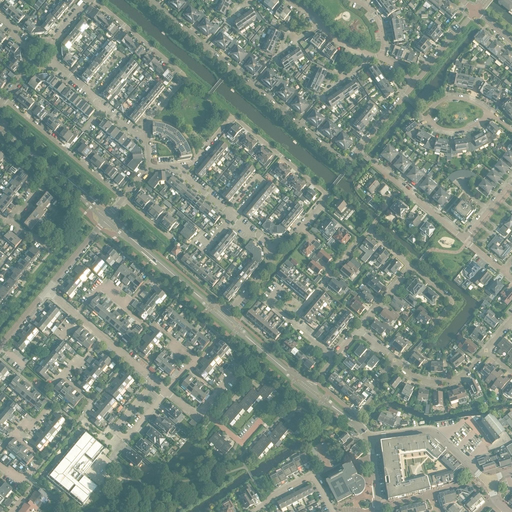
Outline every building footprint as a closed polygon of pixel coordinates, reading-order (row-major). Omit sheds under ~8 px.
[(6,14),(12,6),(9,3),(10,1),(8,0),(6,0),(3,4),(5,6),(2,10),(6,14)] [(170,6),(173,8),(180,0),(172,0),(169,4),(169,5),(169,4),(171,5),(170,6)] [(182,7),(185,9),(189,4),(187,2),(185,3),(181,0),(180,0),(173,8),(176,11),(177,10),(178,11),(178,12),(182,7)] [(280,5),(274,0),(268,8),(274,13),(280,5)] [(381,9),(389,3),(389,2),(387,0),(384,0),(378,5),(381,9)] [(439,10),(443,5),(441,3),(442,0),(437,0),(433,5),(439,10)] [(511,2),(509,0),(506,0),(505,0),(499,0),(498,2),(499,2),(498,3),(501,6),(501,5),(509,11),(511,9),(511,2)] [(56,5),(64,12),(68,8),(60,1),(56,5)] [(229,5),(221,2),(219,6),(218,6),(226,10),(229,5)] [(384,13),(392,7),(389,3),(381,9),(384,13)] [(189,4),(185,9),(188,11),(183,17),(184,17),(184,16),(186,17),(185,18),(188,21),(195,12),(196,11),(192,7),(192,6),(189,4)] [(445,15),(452,6),(448,4),(446,7),(443,5),(439,10),(445,15)] [(53,10),(61,16),(64,12),(56,5),(53,10),(54,10),(53,10)] [(286,10),(280,5),(274,13),(272,15),(274,16),(276,14),(280,18),(286,10)] [(12,6),(6,14),(10,17),(16,11),(12,7),(13,6),(12,6)] [(226,11),(226,10),(218,6),(216,11),(225,16),(227,12),(226,11)] [(455,9),(452,6),(445,15),(451,20),(455,15),(453,12),(455,9)] [(391,14),(393,18),(396,16),(394,12),(397,10),(395,7),(394,9),(392,7),(384,13),(385,13),(384,14),(387,18),(391,14)] [(94,20),(100,12),(96,9),(95,11),(92,8),(87,14),(94,20)] [(46,15),(54,21),(55,22),(57,20),(61,16),(53,10),(50,14),(48,12),(46,15)] [(248,13),(247,14),(252,22),(257,18),(251,10),(248,12),(248,13)] [(290,14),(286,10),(280,18),(284,21),(287,24),(290,17),(288,16),(290,14)] [(15,20),(21,13),(20,14),(16,11),(10,17),(15,20)] [(100,12),(94,20),(100,26),(105,20),(102,17),(104,15),(100,12)] [(197,19),(200,21),(205,16),(200,12),(198,15),(195,12),(188,21),(191,23),(192,22),(193,24),(193,25),(197,19)] [(21,13),(15,20),(19,24),(22,20),(24,22),(29,17),(26,15),(25,16),(21,13)] [(242,17),(249,26),(253,23),(252,22),(247,14),(242,17)] [(55,22),(54,21),(46,15),(44,17),(46,19),(43,23),(51,30),(51,29),(54,25),(53,24),(55,22)] [(203,33),(210,25),(205,21),(206,20),(205,20),(207,19),(204,16),(205,16),(200,21),(202,24),(198,29),(199,28),(200,30),(200,31),(203,33)] [(398,21),(396,16),(393,18),(395,21),(389,22),(390,27),(391,27),(402,25),(402,20),(398,21)] [(29,17),(24,22),(26,24),(23,28),(27,31),(26,32),(33,24),(29,20),(31,18),(29,17)] [(249,26),(242,17),(238,20),(245,29),(249,26)] [(105,20),(100,26),(107,31),(114,23),(110,20),(108,22),(105,20)] [(233,22),(239,31),(240,33),(245,29),(238,20),(237,21),(236,20),(233,22)] [(78,25),(85,31),(88,26),(82,21),(78,25)] [(39,28),(39,34),(43,34),(45,35),(46,35),(48,34),(51,30),(43,23),(44,24),(41,28),(39,28)] [(114,23),(107,31),(111,34),(110,35),(113,38),(119,31),(116,29),(117,27),(114,23)] [(39,34),(39,28),(36,28),(32,25),(33,24),(26,32),(30,35),(32,36),(34,36),(35,35),(39,34)] [(213,27),(210,24),(210,25),(203,33),(206,36),(206,35),(208,36),(207,37),(208,37),(212,32),(215,34),(219,28),(215,24),(213,27)] [(434,24),(429,30),(439,38),(442,34),(437,30),(439,28),(434,24)] [(85,31),(78,25),(75,29),(81,35),(82,34),(85,31)] [(269,36),(277,39),(278,38),(279,38),(281,34),(275,32),(276,29),(271,27),(270,30),(271,30),(269,36)] [(72,33),(78,38),(81,35),(82,37),(84,35),(82,34),(81,35),(75,29),(72,33)] [(482,29),(474,39),(480,44),(487,36),(483,33),(481,36),(478,34),(482,29)] [(220,47),(227,38),(223,34),(224,32),(222,30),(217,36),(219,38),(215,43),(216,43),(217,44),(217,45),(220,47)] [(439,38),(429,30),(423,36),(429,40),(431,38),(435,42),(439,38)] [(121,43),(128,35),(124,32),(122,34),(119,32),(115,37),(121,43)] [(78,38),(72,33),(68,37),(75,42),(76,41),(78,38)] [(128,35),(121,43),(128,49),(133,43),(130,40),(132,39),(128,35)] [(406,43),(405,38),(404,35),(402,36),(393,37),(393,38),(392,38),(393,43),(396,42),(396,45),(406,43)] [(267,41),(275,44),(277,39),(269,36),(267,41)] [(314,46),(320,39),(316,36),(314,38),(313,37),(313,36),(305,42),(304,43),(312,49),(314,46)] [(429,40),(423,36),(418,42),(428,50),(432,46),(427,42),(429,40)] [(479,45),(485,50),(490,44),(488,42),(490,39),(487,36),(480,44),(479,45)] [(65,41),(72,46),(74,43),(76,45),(77,43),(76,41),(75,42),(68,37),(65,41)] [(229,46),(232,48),(237,42),(234,40),(232,42),(227,38),(220,47),(223,50),(223,49),(225,50),(224,51),(225,51),(229,46)] [(320,51),(326,44),(320,39),(314,46),(320,51)] [(62,53),(68,52),(68,50),(72,46),(65,41),(64,40),(61,44),(60,46),(60,47),(61,49),(62,53)] [(275,44),(267,41),(265,40),(263,44),(273,49),(275,44)] [(16,45),(16,44),(15,45),(11,42),(10,43),(8,41),(7,43),(1,49),(3,51),(5,49),(9,53),(10,52),(10,51),(16,45)] [(117,48),(110,42),(108,41),(105,44),(106,44),(104,46),(106,47),(107,46),(113,52),(117,48)] [(234,60),(242,50),(237,47),(239,45),(236,43),(237,42),(232,48),(234,50),(230,55),(230,56),(231,55),(232,56),(231,57),(234,60)] [(428,50),(418,42),(413,48),(419,53),(420,51),(425,54),(428,50)] [(133,43),(128,49),(135,54),(141,46),(137,43),(136,45),(133,43)] [(485,50),(491,55),(499,46),(495,43),(492,46),(490,44),(485,50)] [(101,49),(110,56),(113,52),(107,46),(106,47),(104,46),(106,44),(105,44),(101,49)] [(272,50),(273,49),(263,44),(262,44),(259,49),(260,50),(262,51),(262,50),(271,54),(273,51),(272,50)] [(326,44),(320,51),(326,56),(332,49),(326,44)] [(14,57),(21,57),(20,53),(21,51),(21,49),(20,48),(16,45),(10,51),(10,52),(14,55),(14,57)] [(141,46),(135,54),(142,60),(146,54),(143,52),(145,50),(141,46)] [(404,60),(408,51),(395,46),(393,51),(391,54),(395,57),(404,60)] [(502,48),(499,46),(491,55),(490,56),(496,60),(502,54),(500,52),(502,48)] [(110,56),(101,49),(99,52),(98,54),(99,55),(100,54),(107,60),(110,56)] [(293,53),(298,60),(303,57),(297,49),(294,51),(294,52),(293,53)] [(336,53),(332,49),(326,56),(333,62),(336,56),(334,55),(336,53)] [(244,58),(246,60),(251,54),(249,52),(247,54),(242,50),(234,60),(238,62),(238,61),(240,63),(239,63),(244,58)] [(411,52),(408,51),(404,60),(412,63),(415,65),(419,61),(418,61),(419,58),(410,55),(411,52)] [(68,52),(62,53),(62,57),(61,59),(62,60),(62,62),(67,65),(67,64),(73,58),(69,55),(68,52)] [(504,56),(502,54),(496,60),(502,65),(504,63),(510,55),(507,52),(504,56)] [(289,55),(294,62),(298,60),(293,53),(289,55)] [(97,58),(103,64),(107,60),(100,54),(99,55),(97,58)] [(249,72),(257,63),(254,60),(255,58),(251,54),(246,60),(249,62),(245,68),(245,67),(247,68),(246,69),(249,72)] [(149,66),(155,58),(152,55),(150,57),(147,55),(142,61),(145,64),(145,63),(149,66)] [(294,62),(289,55),(285,58),(292,68),(296,65),(294,62)] [(103,64),(97,58),(95,56),(92,59),(93,60),(91,62),(93,63),(94,62),(100,68),(103,64)] [(21,57),(14,57),(14,60),(11,64),(10,63),(18,70),(21,65),(22,64),(22,62),(21,61),(21,57)] [(67,64),(67,65),(71,68),(77,61),(73,58),(67,64)] [(155,58),(149,66),(156,72),(160,66),(158,63),(159,62),(155,58)] [(292,68),(285,58),(283,59),(279,61),(285,69),(283,70),(286,72),(292,68)] [(90,66),(97,71),(100,68),(94,62),(93,63),(91,62),(93,60),(92,59),(88,64),(90,66)] [(134,70),(135,69),(137,70),(135,72),(136,72),(140,67),(131,60),(128,64),(134,70)] [(18,70),(10,63),(7,67),(14,73),(17,69),(18,70)] [(260,65),(257,63),(249,72),(252,74),(253,74),(254,75),(254,76),(259,70),(261,73),(266,67),(262,63),(260,65)] [(124,68),(131,73),(133,75),(136,72),(135,72),(137,70),(135,69),(134,70),(128,64),(124,68)] [(315,74),(324,78),(325,77),(327,73),(322,71),(323,68),(317,65),(316,68),(318,69),(315,74)] [(97,71),(90,66),(88,69),(86,68),(85,69),(86,71),(87,70),(94,75),(97,71)] [(160,66),(156,72),(162,77),(169,69),(165,66),(163,68),(160,66)] [(367,72),(371,77),(378,72),(377,70),(378,70),(376,66),(367,72)] [(124,68),(121,72),(128,77),(128,76),(130,78),(132,79),(132,78),(131,77),(133,75),(131,73),(124,68)] [(169,69),(162,77),(166,80),(165,81),(168,84),(174,77),(171,75),(173,73),(169,69)] [(263,84),(266,86),(274,77),(276,75),(271,71),(270,72),(268,69),(263,74),(266,77),(262,82),(262,81),(264,83),(263,84)] [(84,74),(90,79),(94,75),(87,70),(86,71),(84,74)] [(90,79),(84,74),(81,72),(79,75),(78,74),(77,75),(82,79),(85,82),(87,83),(90,79)] [(118,76),(124,81),(127,78),(129,79),(130,78),(128,76),(128,77),(121,72),(118,76)] [(378,72),(371,77),(370,78),(373,82),(381,76),(378,72)] [(324,78),(315,74),(313,73),(311,78),(322,83),(324,78)] [(451,86),(457,87),(459,74),(454,73),(451,73),(449,79),(452,80),(451,86)] [(43,76),(43,83),(45,82),(49,86),(55,79),(56,78),(52,75),(50,74),(48,74),(47,75),(43,76)] [(43,83),(43,76),(39,76),(37,75),(35,75),(34,76),(31,80),(38,87),(42,83),(43,83)] [(118,76),(115,80),(121,85),(122,84),(123,86),(122,87),(123,88),(127,83),(124,81),(118,76)] [(381,76),(373,82),(376,86),(384,80),(381,76)] [(274,77),(266,86),(269,89),(270,88),(272,89),(271,90),(276,85),(278,87),(283,81),(280,79),(279,81),(274,77)] [(309,83),(320,87),(322,83),(311,78),(309,83)] [(55,79),(49,86),(53,89),(59,82),(55,79)] [(38,87),(31,80),(31,81),(28,85),(35,91),(38,87)] [(115,80),(111,84),(120,91),(123,88),(122,87),(123,86),(122,84),(121,85),(115,80)] [(384,80),(376,86),(378,90),(387,84),(384,80)] [(278,96),(281,98),(289,89),(286,87),(288,85),(283,81),(278,87),(281,89),(276,94),(277,94),(279,95),(278,96)] [(350,84),(348,85),(353,93),(358,90),(359,90),(362,89),(359,84),(356,86),(353,81),(349,83),(350,84)] [(59,82),(53,89),(51,91),(54,94),(56,92),(57,92),(63,85),(59,82)] [(320,87),(309,83),(308,82),(305,89),(308,91),(309,89),(318,93),(320,89),(319,89),(320,87)] [(154,85),(153,86),(154,88),(155,87),(161,92),(165,88),(158,83),(156,86),(154,85)] [(477,92),(482,95),(487,86),(482,83),(477,92)] [(120,91),(111,84),(108,88),(115,93),(115,92),(117,93),(115,95),(117,97),(121,92),(120,91)] [(387,84),(378,90),(381,95),(382,94),(390,88),(387,84)] [(59,98),(67,89),(63,85),(57,92),(56,92),(54,94),(56,95),(59,98)] [(344,88),(350,97),(354,95),(353,93),(348,85),(344,88)] [(482,95),(486,97),(493,87),(492,88),(488,85),(487,86),(482,95)] [(150,89),(158,96),(161,92),(155,87),(154,88),(153,86),(150,89)] [(491,100),(497,89),(493,87),(486,97),(491,100)] [(105,91),(111,97),(114,94),(115,95),(117,93),(115,92),(115,93),(108,88),(105,91)] [(289,89),(281,98),(284,101),(285,100),(286,101),(286,102),(290,97),(293,99),(298,93),(295,91),(295,92),(290,88),(289,89)] [(350,97),(344,88),(340,91),(345,98),(346,100),(350,97)] [(391,90),(390,88),(382,94),(386,99),(394,93),(392,90),(391,90)] [(67,89),(59,98),(62,101),(64,98),(65,99),(71,92),(67,89)] [(158,96),(150,89),(146,94),(148,96),(148,95),(155,100),(158,96)] [(496,103),(501,94),(502,92),(497,89),(491,100),(496,103)] [(18,100),(25,92),(23,90),(22,91),(20,90),(14,97),(18,100)] [(111,97),(105,91),(101,96),(103,97),(106,100),(110,103),(114,99),(111,97)] [(336,94),(340,101),(345,98),(340,91),(336,94)] [(22,109),(30,100),(26,97),(28,95),(25,92),(18,100),(17,101),(22,105),(20,107),(22,109)] [(67,104),(75,95),(71,92),(65,99),(64,98),(62,101),(67,104)] [(293,108),(296,111),(303,102),(298,99),(299,98),(300,96),(297,94),(298,93),(293,99),(296,101),(291,107),(292,106),(293,107),(293,108)] [(144,97),(151,104),(155,100),(148,95),(148,96),(146,94),(144,97)] [(340,101),(336,94),(331,97),(337,105),(336,104),(340,101)] [(75,95),(67,104),(70,107),(72,105),(73,105),(79,99),(75,95)] [(151,104),(144,97),(140,102),(141,103),(142,102),(148,108),(151,104)] [(332,108),(337,105),(331,97),(330,98),(329,97),(326,100),(329,105),(326,107),(331,111),(333,110),(332,108)] [(82,102),(79,99),(73,105),(72,105),(70,107),(75,111),(82,102)] [(30,100),(22,109),(24,110),(26,108),(28,110),(29,109),(31,111),(38,103),(37,104),(35,102),(34,103),(30,100)] [(500,106),(504,111),(511,104),(507,100),(500,106)] [(370,105),(365,110),(374,117),(378,112),(374,108),(376,106),(370,101),(368,103),(370,105)] [(86,105),(82,102),(75,111),(78,114),(80,111),(81,112),(86,105)] [(139,106),(145,112),(148,108),(142,102),(141,103),(140,102),(137,105),(139,106)] [(303,102),(296,111),(299,113),(300,112),(301,114),(300,114),(301,114),(305,109),(308,111),(312,106),(308,103),(306,103),(306,104),(303,102)] [(38,103),(31,111),(33,113),(33,114),(35,116),(33,118),(35,120),(43,111),(40,108),(41,106),(38,103)] [(83,117),(90,108),(86,105),(81,112),(80,111),(78,114),(79,115),(83,117)] [(145,112),(139,106),(136,109),(134,108),(133,110),(135,111),(135,110),(142,116),(145,112)] [(90,108),(83,117),(87,121),(94,112),(90,108)] [(309,122),(312,124),(319,116),(316,113),(318,111),(314,108),(310,113),(312,115),(308,120),(310,121),(309,122)] [(138,120),(142,116),(135,110),(135,111),(133,110),(130,113),(138,120)] [(374,117),(365,110),(361,115),(369,122),(373,117),(374,117)] [(44,122),(51,114),(50,115),(48,113),(47,114),(43,111),(35,120),(37,121),(39,119),(41,121),(42,120),(44,122)] [(126,116),(128,117),(129,118),(135,124),(138,120),(130,113),(128,116),(127,114),(126,116)] [(51,114),(44,122),(46,124),(46,125),(48,127),(46,129),(48,131),(56,122),(53,119),(55,117),(51,114)] [(321,123),(324,125),(328,119),(326,118),(324,119),(320,115),(319,116),(312,124),(315,127),(316,126),(317,127),(317,128),(321,123)] [(357,120),(365,127),(366,127),(365,126),(369,122),(361,115),(357,120)] [(326,136),(335,125),(328,119),(324,125),(326,126),(321,132),(322,132),(322,131),(324,132),(323,133),(326,136)] [(102,130),(108,123),(104,120),(98,127),(102,129),(102,130)] [(361,133),(365,127),(357,120),(353,125),(351,124),(349,126),(355,131),(357,129),(361,133)] [(56,122),(48,131),(50,132),(52,130),(55,132),(55,131),(57,133),(64,125),(61,122),(59,124),(56,122)] [(407,136),(410,138),(415,133),(413,131),(412,130),(416,127),(412,122),(404,128),(407,133),(406,134),(407,136)] [(106,133),(112,127),(108,123),(102,130),(102,129),(100,132),(101,133),(103,131),(106,133)] [(164,137),(168,139),(171,141),(178,133),(172,129),(166,126),(161,125),(153,123),(153,125),(151,125),(150,126),(150,139),(153,139),(153,135),(157,135),(161,136),(161,138),(163,138),(164,137)] [(490,133),(488,135),(493,141),(496,138),(497,136),(496,135),(499,131),(491,124),(487,129),(491,132),(490,133)] [(64,125),(57,133),(60,135),(59,136),(61,138),(59,140),(61,141),(69,133),(66,130),(67,128),(64,125)] [(239,132),(241,130),(240,129),(240,128),(239,127),(238,126),(237,126),(235,125),(228,134),(232,137),(230,140),(235,144),(242,135),(239,132)] [(335,134),(337,136),(342,130),(340,128),(339,129),(335,125),(326,136),(329,138),(330,137),(331,139),(331,140),(335,134)] [(112,127),(106,133),(109,136),(110,137),(116,130),(112,127)] [(112,142),(120,133),(116,130),(110,137),(109,136),(108,138),(109,140),(112,142)] [(342,130),(337,136),(340,138),(335,143),(336,143),(337,144),(337,145),(340,147),(347,139),(342,135),(343,135),(343,134),(344,133),(342,131),(342,130)] [(417,134),(415,133),(410,138),(413,141),(415,142),(416,140),(420,143),(426,134),(422,132),(420,131),(418,135),(417,134)] [(69,133),(61,141),(63,143),(65,141),(68,143),(68,142),(71,144),(78,136),(74,133),(72,135),(69,133)] [(120,133),(112,142),(115,145),(117,143),(118,143),(124,136),(120,133)] [(178,133),(171,141),(174,144),(176,148),(175,148),(177,151),(178,150),(180,154),(181,158),(177,159),(177,161),(190,159),(191,158),(191,157),(192,156),(190,149),(187,144),(187,143),(183,138),(178,133)] [(481,133),(477,135),(483,147),(489,143),(493,141),(488,135),(486,136),(485,137),(483,133),(481,134),(481,133)] [(429,136),(426,134),(420,143),(424,146),(423,147),(425,149),(429,150),(432,143),(429,142),(428,141),(430,138),(429,137),(429,136)] [(245,148),(253,139),(250,137),(248,135),(243,140),(241,138),(236,144),(240,148),(242,145),(245,148)] [(473,143),(471,144),(473,151),(477,150),(483,147),(477,135),(473,137),(474,138),(472,139),(474,142),(473,143)] [(120,149),(128,140),(124,136),(118,143),(117,143),(115,145),(120,149)] [(347,139),(340,147),(343,150),(344,149),(345,150),(344,151),(345,151),(347,148),(348,149),(350,146),(349,145),(352,142),(347,138),(347,139)] [(253,139),(245,148),(249,151),(248,153),(251,156),(255,150),(253,148),(257,143),(255,141),(253,139)] [(433,151),(435,152),(434,153),(439,154),(440,153),(442,140),(438,139),(438,140),(436,140),(436,144),(434,144),(432,143),(429,150),(433,151)] [(80,157),(87,148),(84,145),(86,143),(82,140),(76,148),(78,150),(77,151),(80,153),(78,155),(80,157)] [(128,140),(120,149),(124,152),(126,150),(132,143),(128,140)] [(446,141),(442,140),(440,153),(447,154),(448,154),(448,160),(451,160),(451,157),(451,147),(448,147),(447,146),(448,142),(446,142),(446,141)] [(464,140),(460,141),(462,154),(462,151),(467,151),(467,153),(469,152),(473,151),(471,144),(468,145),(467,145),(466,141),(464,141),(464,140)] [(454,147),(451,147),(451,157),(453,158),(453,155),(455,155),(462,154),(460,141),(456,141),(456,142),(454,143),(455,147),(454,147)] [(225,154),(227,152),(225,151),(228,147),(221,142),(218,146),(224,152),(225,154)] [(132,143),(126,150),(130,153),(131,152),(130,152),(136,146),(132,143)] [(382,156),(386,160),(393,151),(395,149),(388,144),(388,143),(383,150),(384,149),(386,150),(382,156)] [(130,152),(131,152),(132,154),(141,153),(141,151),(140,150),(135,147),(136,146),(130,152)] [(215,150),(221,155),(224,152),(218,146),(215,150)] [(87,148),(80,157),(82,158),(84,156),(86,158),(87,158),(89,159),(95,152),(96,151),(92,148),(91,151),(87,148)] [(261,160),(268,151),(265,149),(265,150),(263,148),(259,153),(256,151),(251,157),(254,159),(257,157),(261,160)] [(215,150),(211,154),(220,161),(223,157),(221,155),(215,150)] [(268,151),(261,160),(259,162),(266,168),(270,163),(268,161),(272,156),(270,154),(270,153),(268,151)] [(397,155),(393,151),(386,160),(390,163),(395,158),(397,160),(401,155),(399,153),(397,155)] [(93,168),(100,159),(96,155),(98,154),(95,152),(89,159),(91,161),(90,162),(93,164),(91,166),(93,168)] [(510,169),(511,168),(511,167),(511,165),(511,157),(507,153),(507,154),(505,156),(503,158),(504,158),(501,161),(499,160),(510,170),(510,169)] [(211,154),(208,158),(214,163),(217,165),(220,161),(211,154)] [(407,160),(401,155),(397,160),(399,161),(394,167),(399,170),(407,160)] [(208,158),(205,162),(211,167),(211,168),(212,169),(214,168),(212,166),(214,163),(208,158)] [(102,170),(108,163),(106,161),(105,162),(100,159),(93,168),(95,169),(97,167),(99,169),(100,168),(102,170)] [(131,162),(138,168),(137,167),(141,163),(142,162),(142,160),(142,159),(133,160),(133,161),(132,162),(131,162)] [(408,168),(410,170),(414,165),(415,164),(413,162),(411,163),(407,160),(399,170),(403,174),(408,168)] [(138,168),(131,162),(128,166),(126,164),(125,165),(134,172),(138,168)] [(205,162),(202,166),(208,171),(211,168),(211,167),(205,162)] [(244,167),(246,168),(245,169),(252,174),(255,170),(249,165),(245,162),(243,165),(244,167)] [(106,179),(113,170),(109,166),(111,165),(108,163),(102,170),(104,172),(104,173),(106,175),(104,177),(106,179)] [(502,179),(503,178),(503,176),(504,175),(505,174),(505,173),(507,170),(500,163),(497,166),(495,167),(496,168),(493,171),(491,170),(502,179)] [(279,177),(286,168),(283,166),(283,167),(281,165),(277,170),(274,168),(269,173),(274,177),(276,174),(279,177)] [(407,178),(412,181),(419,173),(415,169),(416,167),(414,165),(410,170),(412,172),(407,178)] [(202,166),(198,170),(205,175),(204,176),(206,177),(207,176),(205,174),(208,171),(202,166)] [(242,173),(248,178),(252,174),(245,169),(246,168),(244,167),(243,168),(244,170),(242,173)] [(286,168),(279,177),(283,180),(281,183),(284,185),(289,180),(286,178),(290,172),(288,170),(286,168)] [(113,170),(106,179),(108,180),(110,178),(112,180),(113,179),(115,181),(120,175),(122,173),(119,170),(117,172),(113,170)] [(205,175),(198,170),(195,174),(201,179),(204,176),(205,175)] [(17,176),(25,183),(29,178),(21,172),(17,176)] [(494,189),(494,188),(495,187),(495,186),(496,185),(496,184),(497,182),(499,179),(500,180),(500,179),(491,172),(491,173),(489,175),(487,177),(488,177),(485,181),(483,179),(483,180),(494,189)] [(165,173),(165,182),(166,182),(167,183),(167,184),(173,177),(172,177),(168,174),(167,173),(165,173)] [(239,177),(245,182),(248,178),(242,173),(239,176),(239,177)] [(421,179),(423,181),(427,176),(424,174),(423,176),(419,173),(412,181),(416,185),(421,179)] [(124,179),(120,175),(115,181),(112,184),(114,186),(116,184),(119,186),(119,185),(122,188),(129,179),(126,176),(124,179)] [(235,181),(242,186),(245,182),(239,177),(239,176),(238,175),(236,176),(238,178),(235,181)] [(14,181),(21,187),(25,183),(17,176),(14,181)] [(425,192),(433,181),(427,176),(423,181),(425,183),(420,188),(425,192)] [(172,187),(177,181),(173,177),(167,184),(172,187)] [(294,189),(301,181),(299,179),(298,179),(296,177),(292,182),(289,180),(285,185),(288,188),(290,186),(294,189)] [(158,185),(151,179),(148,184),(154,189),(158,185)] [(378,191),(377,191),(382,195),(388,189),(383,185),(381,187),(378,185),(379,184),(373,179),(365,188),(371,193),(374,190),(374,191),(375,191),(376,191),(377,190),(378,191)] [(10,185),(18,191),(21,187),(14,181),(10,185)] [(176,191),(181,184),(177,181),(172,187),(176,191)] [(232,185),(239,190),(242,186),(235,181),(233,184),(232,185)] [(301,181),(294,189),(297,192),(295,194),(299,198),(304,192),(301,190),(305,185),(303,183),(301,181)] [(436,192),(440,187),(433,181),(425,192),(429,195),(433,190),(436,192)] [(231,186),(229,189),(235,194),(239,190),(232,185),(233,184),(231,182),(230,184),(231,186)] [(273,194),(275,192),(278,189),(270,182),(266,187),(273,192),(272,193),(273,194)] [(486,198),(487,197),(487,196),(488,195),(488,193),(489,192),(491,189),(492,189),(483,182),(483,183),(481,185),(479,186),(480,187),(477,190),(475,189),(486,198)] [(180,194),(185,188),(181,184),(176,191),(179,193),(180,194)] [(7,189),(15,195),(18,191),(10,185),(7,189)] [(263,190),(269,196),(272,193),(273,192),(266,187),(263,190)] [(440,187),(436,192),(438,194),(433,199),(437,203),(446,192),(440,187)] [(180,194),(179,193),(178,195),(179,196),(178,198),(181,195),(184,197),(189,191),(185,188),(180,194)] [(3,193),(13,201),(11,199),(15,195),(7,189),(3,193)] [(229,189),(226,192),(232,198),(235,194),(229,189)] [(138,206),(146,198),(143,196),(145,194),(141,190),(135,197),(137,199),(134,202),(136,204),(138,206)] [(225,190),(223,192),(225,193),(222,197),(229,202),(232,198),(226,192),(225,190)] [(269,196),(263,190),(260,194),(266,200),(265,201),(267,202),(268,200),(267,199),(269,196)] [(304,193),(300,198),(304,202),(306,199),(310,203),(312,200),(315,197),(314,197),(317,194),(311,190),(307,195),(304,193)] [(188,201),(193,194),(189,191),(184,197),(187,200),(188,201)] [(446,192),(437,203),(442,206),(446,201),(448,202),(447,204),(453,197),(450,196),(449,198),(445,194),(446,192)] [(2,199),(10,205),(13,201),(3,193),(5,195),(2,199)] [(42,197),(50,204),(54,199),(46,193),(42,197)] [(188,201),(187,200),(185,201),(187,203),(190,205),(197,197),(193,194),(188,201)] [(256,198),(263,204),(265,201),(266,200),(260,194),(256,198)] [(39,201),(47,208),(50,204),(42,197),(39,201)] [(201,201),(197,197),(190,205),(193,208),(195,206),(195,207),(201,201)] [(149,207),(154,201),(150,198),(148,199),(146,198),(138,206),(141,208),(143,210),(147,205),(149,207)] [(259,208),(260,210),(262,208),(260,207),(263,204),(256,198),(253,202),(259,208)] [(460,222),(464,225),(468,220),(468,219),(471,214),(472,215),(476,210),(473,207),(472,208),(465,202),(466,201),(462,198),(458,203),(458,204),(455,208),(454,208),(450,213),(453,216),(454,215),(461,221),(460,222)] [(0,201),(0,204),(6,209),(10,205),(2,199),(0,201)] [(47,208),(39,201),(35,206),(37,207),(43,212),(47,208)] [(151,217),(159,208),(155,205),(156,203),(154,201),(149,207),(151,208),(147,213),(149,215),(151,217)] [(195,207),(195,206),(193,208),(195,209),(198,212),(199,210),(205,204),(201,201),(195,207)] [(341,212),(346,206),(340,201),(335,207),(341,212)] [(250,206),(256,211),(259,208),(253,202),(250,206)] [(370,202),(367,205),(378,214),(380,211),(370,202)] [(403,219),(409,212),(406,210),(408,208),(401,202),(399,205),(397,203),(389,212),(395,217),(397,218),(399,220),(401,218),(403,219)] [(203,214),(209,207),(205,204),(199,210),(202,213),(203,214)] [(294,209),(300,215),(303,211),(295,204),(293,207),(294,209)] [(253,215),(252,216),(254,217),(255,216),(254,214),(256,211),(250,206),(246,210),(253,215)] [(350,206),(341,217),(339,219),(344,224),(355,210),(350,206)] [(34,211),(42,218),(45,213),(43,212),(37,207),(34,211)] [(203,214),(202,213),(201,215),(203,216),(204,214),(207,217),(212,211),(209,207),(203,214)] [(294,209),(293,207),(291,209),(289,212),(297,219),(300,215),(294,209)] [(162,217),(167,212),(165,210),(163,212),(159,208),(151,217),(154,219),(156,221),(160,216),(162,217)] [(253,215),(246,210),(243,214),(249,219),(252,216),(253,215)] [(30,216),(38,222),(42,218),(34,211),(30,216)] [(211,220),(216,214),(212,211),(207,217),(206,219),(209,221),(210,220),(211,220)] [(164,228),(172,219),(167,216),(169,214),(166,213),(167,212),(162,217),(164,219),(160,224),(162,226),(164,228)] [(297,219),(289,212),(286,215),(288,216),(287,217),(293,223),(297,219)] [(409,222),(410,224),(408,226),(409,228),(411,230),(413,229),(415,226),(418,228),(422,223),(419,221),(421,219),(416,214),(414,216),(411,213),(407,218),(410,221),(409,222)] [(209,221),(210,222),(214,225),(220,217),(216,214),(211,220),(210,220),(209,221)] [(282,220),(290,226),(293,223),(287,217),(288,216),(286,215),(285,217),(282,220)] [(27,220),(35,226),(38,222),(30,216),(27,220)] [(172,219),(164,228),(167,230),(169,232),(173,227),(175,228),(179,224),(177,222),(176,223),(172,219)] [(35,226),(27,220),(23,224),(31,230),(35,226)] [(280,225),(287,230),(290,226),(282,220),(279,224),(280,225)] [(328,241),(335,233),(332,231),(332,230),(336,226),(329,220),(320,230),(325,234),(323,235),(326,238),(325,238),(328,241)] [(185,228),(194,235),(196,233),(197,231),(192,227),(194,225),(189,221),(187,223),(189,224),(185,228)] [(268,232),(273,226),(268,221),(262,227),(268,232)] [(511,225),(508,222),(504,226),(504,225),(501,229),(502,230),(500,233),(505,237),(507,235),(506,233),(509,229),(511,232),(511,225)] [(420,230),(422,232),(421,232),(421,233),(421,234),(421,235),(421,236),(422,236),(423,237),(424,237),(425,237),(426,237),(427,236),(429,238),(433,234),(432,233),(434,230),(426,223),(420,230)] [(287,230),(280,225),(279,227),(277,227),(278,235),(284,234),(287,230)] [(278,235),(277,227),(275,227),(273,226),(268,232),(272,235),(278,235)] [(194,235),(185,228),(182,232),(180,231),(179,233),(183,237),(185,235),(190,240),(192,238),(194,235)] [(7,242),(14,235),(10,231),(4,239),(7,242)] [(234,243),(235,241),(234,240),(236,236),(230,231),(227,235),(233,241),(232,241),(234,243)] [(344,246),(350,238),(344,233),(342,235),(338,231),(333,238),(337,241),(337,240),(344,246)] [(14,235),(7,242),(11,245),(17,238),(14,235)] [(223,239),(230,244),(232,241),(233,241),(227,235),(223,239)] [(412,235),(408,240),(413,244),(417,239),(412,235)] [(491,250),(495,253),(499,249),(495,246),(498,242),(500,243),(502,241),(497,237),(495,239),(494,238),(487,247),(491,250)] [(17,238),(11,245),(15,248),(21,241),(17,238)] [(368,238),(363,244),(363,245),(362,246),(361,247),(360,248),(366,254),(363,258),(367,261),(373,253),(371,252),(376,245),(368,238)] [(230,244),(223,239),(220,243),(226,248),(226,249),(227,251),(229,249),(227,248),(230,244)] [(304,256),(305,255),(307,257),(314,248),(317,250),(321,245),(316,241),(312,246),(308,242),(300,251),(302,253),(302,254),(304,256)] [(251,254),(256,247),(251,242),(245,249),(251,254)] [(217,247),(223,252),(226,249),(226,248),(220,243),(217,247)] [(503,252),(499,249),(495,253),(499,256),(499,257),(503,260),(510,252),(509,251),(511,249),(506,244),(504,247),(506,248),(503,252)] [(109,253),(107,255),(113,260),(115,262),(120,257),(118,255),(107,246),(105,249),(109,253)] [(29,252),(37,258),(41,254),(33,247),(29,252)] [(181,252),(183,250),(181,248),(180,250),(177,247),(172,253),(176,257),(181,251),(181,252)] [(223,252),(217,247),(214,251),(220,256),(219,257),(221,258),(222,257),(221,255),(223,252)] [(253,257),(261,256),(260,251),(256,247),(251,254),(253,255),(253,257)] [(313,257),(318,261),(320,259),(326,264),(332,258),(322,250),(317,256),(315,255),(313,257)] [(370,260),(375,264),(379,268),(389,256),(383,250),(379,255),(376,253),(370,260)] [(220,256),(214,251),(210,255),(217,260),(219,257),(220,256)] [(26,256),(33,262),(37,258),(29,252),(26,256)] [(113,260),(107,255),(105,258),(101,254),(99,257),(109,265),(113,260)] [(94,264),(102,270),(106,265),(105,264),(94,255),(92,258),(96,262),(94,264)] [(181,261),(185,265),(190,258),(191,259),(192,257),(191,256),(189,257),(186,255),(181,261)] [(33,262),(26,256),(22,260),(30,266),(33,262)] [(261,256),(253,257),(253,259),(252,261),(258,266),(261,262),(261,256)] [(318,261),(313,257),(311,260),(313,261),(308,267),(317,275),(323,269),(316,263),(318,261)] [(189,268),(194,261),(191,259),(190,258),(185,265),(189,268)] [(19,264),(27,270),(30,266),(22,260),(21,259),(19,261),(21,262),(19,264)] [(351,278),(355,274),(358,271),(358,270),(361,266),(354,259),(350,264),(348,262),(345,266),(346,266),(341,272),(348,278),(350,277),(351,278)] [(194,261),(189,268),(193,271),(198,265),(199,265),(200,264),(199,262),(196,260),(194,261)] [(284,263),(285,264),(290,269),(293,266),(287,260),(284,263)] [(401,266),(394,260),(389,265),(387,263),(381,270),(387,274),(390,271),(394,274),(401,266)] [(197,274),(202,268),(204,265),(201,263),(202,262),(200,261),(199,262),(200,264),(199,265),(198,265),(193,271),(197,274)] [(248,265),(255,270),(258,266),(252,261),(248,265)] [(465,271),(465,272),(465,275),(467,276),(466,277),(470,279),(472,277),(480,268),(479,267),(478,266),(477,266),(472,262),(465,271)] [(97,276),(102,270),(94,264),(92,267),(88,263),(86,266),(96,274),(97,276)] [(244,267),(252,274),(255,270),(248,265),(247,263),(244,266),(244,267)] [(15,268),(23,275),(27,270),(19,264),(15,268)] [(123,275),(128,269),(122,265),(114,275),(117,278),(121,273),(123,275)] [(244,266),(243,265),(241,267),(243,268),(240,271),(248,278),(252,274),(244,267),(244,266)] [(78,266),(76,269),(86,277),(88,279),(92,273),(91,272),(85,267),(83,270),(78,266)] [(12,272),(20,279),(23,275),(15,268),(12,272)] [(202,268),(197,274),(201,278),(206,271),(207,272),(208,270),(206,269),(205,270),(202,268)] [(289,272),(287,271),(284,268),(277,276),(281,280),(286,273),(287,274),(289,272)] [(76,278),(82,282),(86,277),(76,269),(74,271),(78,275),(76,278)] [(128,269),(123,275),(125,277),(122,282),(124,284),(133,274),(128,269)] [(239,276),(245,282),(248,278),(240,271),(239,270),(236,274),(239,276)] [(204,281),(210,274),(207,272),(206,271),(201,278),(204,281)] [(20,279),(12,272),(8,277),(10,279),(11,278),(16,283),(20,279)] [(478,275),(473,282),(478,286),(480,283),(484,286),(485,285),(486,285),(488,283),(487,282),(491,278),(485,272),(481,277),(478,275)] [(286,273),(281,280),(285,283),(291,277),(287,274),(286,273)] [(133,274),(124,284),(127,286),(131,282),(133,284),(138,278),(133,274)] [(216,277),(214,275),(213,277),(210,274),(204,281),(208,284),(214,278),(215,278),(216,277)] [(291,277),(285,283),(289,287),(295,280),(296,281),(297,279),(296,278),(292,275),(291,277)] [(67,279),(78,287),(82,282),(76,278),(74,280),(70,276),(67,279)] [(239,276),(235,280),(242,286),(245,282),(239,276)] [(378,294),(383,288),(378,283),(380,281),(373,276),(370,279),(370,280),(372,282),(369,286),(378,294)] [(214,278),(208,284),(212,288),(218,281),(219,279),(216,277),(215,278),(214,278)] [(457,277),(454,281),(459,286),(463,282),(457,277)] [(7,283),(14,289),(18,284),(16,283),(11,278),(10,279),(7,283)] [(138,278),(133,284),(136,286),(132,290),(135,293),(143,282),(138,278)] [(68,287),(73,292),(78,287),(67,279),(65,281),(70,285),(68,287)] [(242,286),(235,280),(232,284),(239,290),(242,286)] [(289,287),(294,290),(299,284),(301,282),(300,282),(299,284),(296,281),(295,280),(289,287)] [(344,291),(348,287),(341,281),(339,284),(334,280),(328,286),(338,294),(341,289),(344,291)] [(409,295),(405,300),(413,307),(417,303),(414,300),(416,297),(415,296),(418,292),(419,293),(419,294),(420,295),(420,296),(421,297),(422,297),(423,296),(424,296),(430,301),(430,302),(430,303),(430,304),(431,305),(433,305),(434,305),(434,304),(435,304),(435,302),(435,301),(434,301),(438,296),(427,288),(426,289),(423,287),(423,286),(416,280),(407,290),(411,294),(409,296),(409,295)] [(484,291),(490,296),(492,294),(495,296),(503,287),(496,281),(494,284),(492,282),(484,291)] [(294,290),(298,294),(303,287),(304,288),(306,286),(304,285),(301,282),(299,284),(294,290)] [(4,287),(11,293),(14,289),(7,283),(4,287)] [(239,290),(232,284),(231,283),(227,287),(229,288),(235,293),(239,290)] [(370,292),(364,287),(362,285),(359,288),(364,293),(360,297),(369,305),(374,298),(368,294),(370,292)] [(73,292),(68,287),(66,290),(61,286),(59,289),(69,298),(73,292)] [(155,295),(161,300),(165,295),(155,286),(153,289),(157,293),(155,295)] [(302,297),(309,289),(306,286),(304,288),(303,287),(298,294),(302,297)] [(0,291),(8,297),(11,293),(4,287),(0,291)] [(226,292),(232,297),(235,293),(229,288),(226,291),(226,292)] [(309,289),(302,297),(306,301),(315,290),(314,289),(312,291),(309,289)] [(144,290),(140,296),(144,299),(146,296),(148,294),(144,290)] [(226,292),(226,291),(225,290),(223,292),(221,295),(229,301),(232,297),(226,292)] [(323,292),(319,297),(326,302),(325,303),(327,304),(328,303),(326,301),(329,298),(323,292)] [(511,299),(511,294),(509,292),(506,295),(502,292),(499,296),(502,299),(501,300),(507,305),(511,299)] [(146,296),(157,305),(161,300),(155,295),(153,298),(148,294),(146,296)] [(94,311),(99,305),(96,303),(100,299),(97,296),(89,307),(87,308),(92,313),(94,311)] [(146,305),(152,310),(157,305),(146,296),(144,299),(148,303),(146,305)] [(319,297),(316,301),(322,306),(325,303),(326,302),(319,297)] [(360,315),(365,309),(361,306),(363,304),(355,297),(350,303),(352,305),(350,307),(360,315)] [(405,309),(408,305),(402,300),(400,302),(395,298),(390,304),(399,312),(403,307),(405,309)] [(316,301),(312,305),(319,310),(318,311),(320,313),(321,311),(319,309),(322,306),(316,301)] [(99,305),(94,311),(99,315),(107,305),(105,303),(101,307),(99,305)] [(49,312),(55,317),(59,312),(49,304),(47,306),(51,310),(49,312)] [(138,307),(148,315),(152,310),(146,305),(144,308),(140,304),(138,307)] [(107,305),(99,315),(104,319),(109,314),(106,312),(110,307),(107,305)] [(312,305),(309,309),(315,314),(318,311),(319,310),(312,305)] [(148,315),(138,307),(136,309),(140,313),(138,316),(144,321),(148,315)] [(428,313),(420,307),(417,311),(420,314),(416,319),(425,326),(430,320),(426,316),(428,313)] [(169,318),(174,312),(169,308),(160,318),(163,320),(167,316),(169,318)] [(246,316),(250,319),(256,313),(256,314),(258,312),(256,310),(255,312),(251,309),(246,316)] [(309,309),(305,313),(312,318),(311,319),(313,321),(315,319),(313,318),(315,314),(309,309)] [(396,321),(399,317),(393,311),(390,314),(386,310),(381,316),(390,324),(394,319),(396,321)] [(487,316),(483,320),(493,328),(498,322),(493,318),(495,315),(489,310),(485,315),(487,316)] [(40,314),(51,323),(55,317),(49,312),(47,315),(43,311),(40,314)] [(109,314),(104,319),(109,324),(117,313),(115,311),(111,316),(109,314)] [(344,317),(350,322),(354,318),(345,311),(342,314),(344,316),(344,317)] [(174,312),(169,318),(172,320),(168,325),(171,327),(179,316),(174,312)] [(117,313),(109,324),(114,328),(119,322),(116,320),(120,316),(117,313)] [(250,319),(254,323),(260,316),(256,314),(256,313),(250,319)] [(312,318),(305,313),(302,317),(308,323),(311,319),(312,318)] [(41,323),(46,328),(51,323),(40,314),(38,316),(43,320),(41,323)] [(340,321),(347,326),(350,322),(344,317),(344,316),(342,314),(341,316),(343,318),(340,321)] [(179,316),(171,327),(173,329),(177,324),(179,326),(184,321),(179,316)] [(254,323),(259,326),(264,320),(265,321),(266,319),(265,317),(263,319),(260,316),(254,323)] [(119,322),(114,328),(119,332),(127,322),(125,320),(121,324),(119,322)] [(259,326),(263,330),(268,323),(265,321),(264,320),(259,326)] [(46,328),(41,323),(39,325),(34,321),(32,324),(42,333),(46,328)] [(184,321),(179,326),(182,329),(178,333),(181,335),(189,325),(184,321)] [(337,325),(343,330),(347,326),(340,321),(337,324),(337,325)] [(388,334),(392,330),(384,323),(382,326),(376,321),(371,327),(380,335),(384,331),(388,334)] [(127,322),(119,332),(124,336),(129,331),(126,329),(130,324),(127,322)] [(263,330),(267,333),(272,327),(273,328),(275,326),(273,324),(271,326),(268,323),(263,330)] [(333,329),(340,335),(343,330),(337,325),(337,324),(335,323),(334,324),(336,326),(333,329)] [(29,332),(34,337),(39,332),(28,324),(26,326),(31,330),(29,332)] [(142,329),(140,327),(138,325),(131,333),(129,331),(124,336),(122,338),(128,343),(129,341),(133,337),(135,338),(142,329)] [(189,325),(181,335),(183,337),(187,333),(190,335),(194,329),(189,325)] [(83,336),(80,334),(84,329),(81,327),(73,337),(78,341),(83,336)] [(153,336),(159,341),(163,335),(153,327),(151,330),(155,333),(153,336)] [(267,333),(271,337),(276,330),(273,328),(272,327),(267,333)] [(477,328),(470,337),(475,342),(478,339),(481,342),(486,335),(477,328)] [(194,329),(190,335),(192,337),(188,342),(191,344),(199,333),(194,329)] [(330,333),(336,339),(340,335),(333,329),(330,332),(330,333)] [(276,330),(271,337),(275,340),(281,334),(276,330)] [(20,334),(30,342),(34,337),(29,332),(27,335),(22,331),(20,334)] [(83,336),(78,341),(83,346),(88,340),(85,338),(89,333),(86,331),(83,336)] [(326,337),(333,343),(336,339),(330,333),(330,332),(329,331),(327,333),(329,334),(326,337)] [(199,333),(191,344),(193,346),(197,341),(200,343),(204,338),(199,333)] [(396,349),(403,341),(399,337),(401,335),(398,333),(394,338),(396,340),(391,345),(392,346),(392,347),(395,349),(396,349)] [(20,343),(26,347),(30,342),(20,334),(18,336),(22,340),(20,343)] [(88,340),(83,346),(88,350),(93,344),(90,342),(94,338),(91,335),(88,340)] [(144,337),(154,346),(159,341),(153,336),(151,338),(146,335),(144,337)] [(144,346),(150,351),(154,346),(144,337),(142,340),(146,343),(144,346)] [(333,343),(326,337),(323,342),(329,347),(333,343)] [(204,338),(200,343),(202,346),(198,350),(201,352),(210,342),(204,338)] [(507,355),(511,348),(511,345),(503,338),(497,346),(500,349),(497,353),(500,356),(504,352),(507,355)] [(290,354),(297,345),(290,339),(288,342),(287,341),(282,347),(290,354)] [(219,349),(225,354),(229,349),(219,340),(217,343),(221,347),(219,349)] [(472,354),(477,348),(468,340),(464,345),(461,343),(458,347),(465,353),(467,350),(472,354)] [(26,347),(20,343),(18,345),(14,341),(11,344),(21,353),(26,347)] [(403,341),(396,349),(397,350),(396,350),(399,353),(400,352),(401,353),(405,348),(407,350),(412,345),(407,341),(406,343),(403,341)] [(58,347),(64,352),(66,349),(70,353),(72,350),(63,342),(58,347)] [(150,351),(144,346),(142,348),(138,345),(135,348),(146,356),(150,351)] [(359,358),(357,361),(361,366),(364,363),(366,359),(362,356),(366,350),(361,346),(354,354),(359,358)] [(54,352),(64,360),(66,358),(62,354),(64,352),(58,347),(54,352)] [(210,350),(221,359),(225,354),(219,349),(217,352),(213,348),(210,350)] [(414,364),(421,356),(422,354),(418,350),(415,348),(411,353),(413,355),(409,360),(410,361),(413,364),(414,364)] [(303,359),(304,360),(307,362),(304,365),(309,370),(313,365),(308,361),(309,360),(299,352),(295,349),(291,354),(300,362),(303,359)] [(453,356),(460,365),(461,364),(461,365),(464,362),(465,361),(460,355),(463,353),(458,349),(454,352),(456,354),(453,356)] [(211,359),(216,364),(221,359),(210,350),(208,353),(213,357),(211,359)] [(50,357),(55,362),(57,359),(62,363),(64,360),(54,352),(50,357)] [(154,362),(159,367),(164,361),(162,359),(165,354),(163,352),(154,362)] [(101,362),(107,367),(108,368),(113,362),(101,353),(99,355),(103,359),(101,362)] [(426,366),(429,359),(421,356),(414,364),(414,365),(417,368),(417,367),(418,368),(423,363),(426,366)] [(445,359),(447,366),(451,363),(455,368),(456,368),(457,368),(460,366),(459,365),(460,365),(453,356),(450,359),(449,356),(445,359)] [(45,362),(55,371),(57,368),(53,364),(55,362),(50,357),(45,362)] [(169,365),(167,363),(171,359),(168,357),(164,361),(159,367),(164,371),(169,365)] [(376,367),(376,365),(379,361),(374,357),(371,360),(370,361),(367,364),(368,365),(368,366),(369,366),(372,369),(374,367),(376,367)] [(202,361),(212,369),(216,364),(211,359),(208,362),(204,358),(202,361)] [(361,373),(362,371),(359,368),(361,366),(357,361),(354,359),(352,362),(348,359),(343,364),(351,371),(354,368),(360,373),(361,373)] [(437,372),(437,362),(431,362),(431,359),(429,359),(426,366),(431,366),(431,372),(432,372),(432,373),(436,373),(436,372),(437,372)] [(437,362),(437,372),(437,373),(441,373),(441,372),(443,373),(443,366),(447,366),(445,359),(443,359),(443,362),(437,362)] [(93,363),(103,372),(107,367),(101,362),(99,364),(95,360),(93,363)] [(169,365),(164,371),(170,375),(174,370),(172,367),(176,363),(173,361),(169,365)] [(202,369),(208,374),(212,369),(202,361),(200,363),(204,367),(202,369)] [(41,367),(46,372),(48,369),(53,373),(55,371),(45,362),(41,367)] [(93,372),(98,377),(103,372),(93,363),(90,366),(95,369),(93,372)] [(226,363),(219,370),(222,373),(229,366),(226,363)] [(0,369),(0,373),(4,377),(8,371),(0,364),(0,369)] [(494,371),(496,369),(492,366),(490,368),(487,365),(480,373),(484,376),(485,375),(488,378),(494,371)] [(46,372),(41,367),(37,372),(47,381),(49,378),(44,374),(46,372)] [(208,374),(202,369),(200,372),(196,368),(193,371),(203,379),(208,374)] [(84,373),(94,382),(98,377),(93,372),(90,374),(86,370),(84,373)] [(123,380),(128,384),(133,379),(123,371),(120,374),(125,377),(123,380)] [(488,378),(485,382),(488,385),(491,381),(494,384),(495,384),(500,378),(503,374),(499,371),(497,374),(494,371),(488,378)] [(335,372),(333,375),(327,381),(332,385),(339,376),(335,372)] [(94,382),(84,373),(82,376),(86,379),(84,382),(90,387),(94,382)] [(187,390),(191,384),(189,382),(193,378),(190,375),(187,378),(184,382),(181,385),(187,390)] [(15,390),(19,385),(17,383),(21,378),(18,376),(9,386),(15,390)] [(339,376),(332,385),(336,389),(342,382),(339,380),(341,378),(339,376)] [(394,390),(401,381),(396,377),(389,385),(394,390)] [(495,384),(494,384),(491,388),(494,391),(498,387),(501,390),(509,380),(506,377),(503,380),(500,378),(495,384)] [(114,381),(124,390),(128,384),(123,380),(120,382),(116,378),(114,381)] [(59,394),(64,389),(62,387),(65,382),(62,380),(54,390),(59,394)] [(90,387),(84,382),(82,384),(78,380),(76,383),(75,383),(85,392),(90,387)] [(336,389),(341,393),(348,384),(350,382),(348,380),(345,385),(342,382),(336,389)] [(114,390),(120,395),(124,390),(114,381),(112,383),(116,387),(114,390)] [(469,385),(472,391),(469,392),(471,396),(474,395),(481,392),(476,381),(469,385)] [(191,384),(187,390),(192,394),(200,384),(198,382),(194,386),(191,384)] [(19,385),(15,390),(20,395),(28,385),(26,383),(22,387),(19,385)] [(262,389),(270,395),(275,390),(267,383),(265,385),(263,383),(261,385),(263,387),(262,389)] [(511,383),(510,386),(508,384),(502,391),(502,395),(503,395),(505,392),(511,397),(511,396),(511,383)] [(200,384),(192,394),(197,398),(202,393),(199,390),(203,386),(200,384)] [(348,384),(341,393),(345,396),(351,390),(348,387),(350,385),(348,384)] [(412,392),(414,388),(407,384),(401,394),(405,396),(404,399),(408,401),(413,393),(412,392)] [(28,385),(20,395),(25,399),(30,393),(27,391),(31,387),(28,385)] [(64,389),(59,394),(64,399),(73,388),(70,386),(66,391),(64,389)] [(351,390),(345,396),(349,400),(355,393),(357,391),(353,387),(351,390)] [(73,388),(64,399),(69,403),(74,397),(71,395),(75,390),(73,388)] [(120,395),(114,390),(112,392),(107,388),(105,391),(115,400),(120,395)] [(455,391),(458,400),(466,398),(463,388),(455,391)] [(247,395),(255,402),(260,396),(258,393),(252,389),(250,392),(248,390),(247,391),(249,393),(247,395)] [(270,395),(262,389),(260,391),(258,389),(257,390),(259,392),(258,393),(260,396),(266,400),(270,395)] [(202,393),(197,398),(202,403),(211,393),(208,390),(204,395),(202,393)] [(30,393),(25,399),(30,403),(38,393),(36,391),(32,395),(30,393)] [(427,401),(428,392),(419,391),(419,393),(418,393),(417,400),(425,401),(425,400),(427,401)] [(458,400),(455,391),(447,393),(450,403),(458,400)] [(361,395),(354,404),(358,407),(366,399),(363,396),(365,394),(363,392),(361,395)] [(38,393),(30,403),(35,408),(40,402),(37,400),(41,395),(38,393)] [(106,403),(112,407),(116,402),(106,393),(103,396),(108,400),(106,403)] [(354,404),(361,395),(360,393),(358,396),(355,393),(349,400),(354,404)] [(435,406),(442,406),(442,394),(434,394),(435,406)] [(74,397),(69,403),(68,405),(73,409),(83,397),(80,395),(76,399),(74,397)] [(255,402),(247,395),(246,397),(244,395),(242,397),(244,398),(243,400),(251,407),(255,402)] [(40,402),(35,408),(40,412),(48,402),(46,400),(42,404),(40,402)] [(251,407),(243,400),(241,402),(239,401),(238,402),(240,404),(239,405),(243,409),(246,412),(251,407)] [(97,404),(107,412),(112,407),(106,403),(104,405),(99,401),(97,404)] [(8,407),(14,412),(16,409),(21,413),(23,410),(13,402),(8,407)] [(230,408),(238,415),(243,409),(239,405),(235,402),(233,405),(231,403),(230,404),(232,406),(230,408)] [(171,403),(165,410),(169,413),(168,415),(176,422),(183,413),(171,403)] [(97,413),(103,418),(107,412),(97,404),(95,406),(99,410),(97,413)] [(4,412),(14,421),(16,418),(12,414),(14,412),(8,407),(4,412)] [(226,414),(234,420),(238,415),(230,408),(229,410),(227,408),(225,410),(227,412),(226,414)] [(103,418),(97,413),(95,415),(91,411),(88,414),(93,418),(90,421),(97,427),(100,424),(99,423),(103,418)] [(295,417),(303,424),(308,418),(300,411),(297,414),(295,412),(294,413),(296,415),(295,417)] [(0,416),(0,417),(5,422),(8,419),(12,423),(14,421),(4,412),(0,416)] [(55,421),(60,426),(65,421),(55,412),(52,415),(57,419),(55,421)] [(505,431),(491,413),(484,419),(498,436),(505,431)] [(234,420),(226,414),(224,415),(222,414),(221,415),(223,417),(221,418),(229,425),(234,420)] [(108,421),(108,422),(109,422),(110,423),(111,423),(111,422),(112,421),(113,420),(113,419),(114,419),(114,418),(115,417),(116,416),(115,416),(115,415),(114,415),(113,415),(113,416),(112,416),(112,417),(111,416),(111,417),(110,417),(110,418),(109,418),(109,419),(108,420),(108,421)] [(511,429),(511,420),(507,415),(503,418),(511,429)] [(290,422),(298,429),(303,424),(295,417),(293,419),(291,417),(290,419),(292,420),(290,422)] [(154,425),(159,428),(163,431),(162,431),(167,435),(169,432),(172,434),(176,429),(178,431),(179,430),(177,428),(176,429),(173,426),(174,425),(167,419),(164,422),(163,420),(162,421),(159,418),(154,425)] [(391,419),(388,425),(393,428),(396,421),(396,420),(394,419),(394,420),(391,419)] [(484,419),(483,420),(482,419),(476,423),(492,445),(500,439),(498,436),(484,419)] [(46,422),(56,431),(60,426),(55,421),(53,424),(48,420),(46,422)] [(192,420),(189,423),(196,429),(199,426),(192,420)] [(46,431),(52,436),(56,431),(46,422),(44,425),(48,429),(46,431)] [(275,428),(284,435),(288,430),(286,427),(281,422),(278,425),(276,423),(275,425),(277,427),(275,428)] [(298,429),(290,422),(289,424),(286,422),(285,424),(287,426),(286,427),(288,430),(294,434),(298,429)] [(271,434),(279,441),(284,435),(275,428),(274,430),(272,429),(271,430),(272,432),(271,434)] [(160,436),(161,435),(153,429),(147,435),(151,439),(150,440),(154,444),(156,443),(160,446),(165,440),(163,439),(163,438),(162,438),(160,436)] [(37,432),(48,441),(52,436),(46,431),(44,434),(39,430),(37,432)] [(37,441),(43,446),(48,441),(37,432),(35,435),(39,439),(37,441)] [(82,506),(83,505),(98,488),(99,486),(98,485),(85,474),(104,450),(105,449),(85,432),(84,433),(83,433),(46,477),(81,506),(82,506)] [(214,446),(221,438),(219,436),(220,434),(219,432),(217,434),(216,433),(209,441),(214,446)] [(346,441),(349,438),(345,433),(339,438),(341,441),(339,442),(342,445),(346,441)] [(279,441),(271,434),(269,436),(267,434),(266,435),(268,437),(267,438),(267,439),(272,443),(275,446),(279,441)] [(259,442),(267,448),(272,443),(267,439),(267,438),(264,436),(262,438),(260,436),(258,438),(260,440),(259,442)] [(429,436),(380,442),(388,501),(430,490),(424,466),(434,464),(438,460),(445,452),(441,448),(429,436)] [(221,438),(214,446),(219,450),(226,442),(224,440),(226,438),(224,437),(222,439),(221,438)] [(11,453),(16,447),(14,445),(17,441),(15,438),(6,448),(11,453)] [(150,448),(153,445),(145,439),(143,441),(141,440),(139,443),(140,443),(137,446),(138,446),(136,447),(141,452),(143,450),(146,453),(149,450),(151,451),(150,452),(153,454),(156,452),(152,449),(152,450),(150,448)] [(346,452),(355,445),(351,439),(342,447),(346,452)] [(43,446),(37,441),(35,444),(31,440),(29,443),(39,451),(43,446)] [(226,442),(219,450),(225,455),(232,447),(229,445),(231,443),(229,441),(228,443),(226,442)] [(254,447),(262,454),(267,448),(259,442),(257,444),(255,442),(254,443),(256,445),(254,447)] [(16,447),(11,453),(16,457),(25,447),(22,445),(18,449),(16,447)] [(357,458),(358,457),(363,453),(359,449),(360,447),(359,445),(356,446),(351,450),(352,450),(350,451),(351,452),(357,458)] [(25,447),(16,457),(21,461),(26,455),(24,454),(27,449),(25,447)] [(262,454),(254,447),(252,449),(250,447),(249,449),(251,450),(250,452),(258,459),(262,454)] [(497,460),(498,461),(499,466),(500,468),(511,464),(511,463),(511,457),(506,448),(494,452),(496,456),(497,460)] [(143,460),(132,451),(126,458),(137,467),(143,460)] [(354,462),(358,458),(357,458),(351,452),(347,456),(354,462)] [(26,455),(21,461),(26,466),(35,456),(32,453),(28,458),(26,455)] [(299,456),(304,465),(307,464),(308,466),(310,465),(308,463),(310,462),(305,453),(299,456)] [(446,453),(438,461),(436,465),(430,467),(426,468),(427,472),(429,480),(430,480),(431,486),(431,487),(436,486),(452,482),(463,470),(458,464),(459,464),(448,454),(447,454),(446,453)] [(294,462),(299,471),(298,468),(301,467),(302,469),(303,469),(302,466),(304,465),(299,456),(293,459),(294,461),(294,462)] [(498,461),(497,460),(496,456),(489,458),(489,456),(477,460),(479,466),(482,465),(483,470),(484,471),(485,470),(499,466),(498,461)] [(145,458),(143,461),(151,468),(153,465),(145,458)] [(288,465),(292,474),(295,473),(296,475),(298,474),(297,472),(299,471),(294,462),(288,465)] [(337,503),(339,502),(352,495),(353,496),(360,492),(356,485),(354,486),(350,478),(356,475),(357,476),(351,463),(342,467),(344,471),(342,472),(340,468),(327,475),(329,479),(326,481),(337,503)] [(283,471),(287,480),(288,479),(286,477),(289,476),(291,478),(292,477),(291,475),(292,474),(288,465),(282,468),(283,470),(283,471)] [(276,474),(281,483),(284,481),(285,483),(287,483),(286,480),(287,480),(283,471),(276,474)] [(281,483),(276,474),(270,477),(275,486),(278,484),(279,487),(281,486),(279,484),(281,483)] [(1,489),(8,495),(13,489),(6,483),(1,489)] [(253,490),(249,485),(245,487),(247,491),(243,494),(245,496),(244,497),(244,498),(241,499),(246,509),(254,504),(252,501),(256,498),(251,491),(253,490)] [(305,489),(309,496),(314,493),(311,486),(305,489)] [(463,506),(470,499),(468,497),(473,492),(473,488),(469,487),(468,489),(467,488),(465,489),(464,490),(465,494),(464,495),(462,495),(461,495),(457,499),(463,506)] [(8,495),(1,489),(0,490),(0,496),(4,500),(8,495)] [(30,502),(38,509),(43,503),(40,501),(43,497),(46,499),(48,496),(40,489),(38,492),(36,490),(32,495),(28,500),(30,502)] [(309,496),(305,489),(299,492),(303,499),(309,496)] [(455,492),(457,499),(461,495),(462,495),(464,495),(465,494),(464,490),(462,490),(460,490),(457,490),(456,491),(455,492)] [(473,511),(485,502),(477,493),(470,499),(463,506),(457,499),(455,492),(454,491),(438,495),(441,507),(443,507),(443,508),(443,509),(443,510),(443,511),(444,511),(445,511),(446,511),(473,511)] [(303,499),(299,492),(294,495),(298,502),(303,499)] [(298,502),(294,495),(288,497),(292,505),(298,502)] [(292,505),(288,497),(283,500),(286,508),(292,505)] [(234,508),(230,500),(222,505),(224,508),(220,511),(232,511),(231,509),(234,508)] [(286,508),(283,500),(277,503),(281,511),(286,508)] [(30,502),(28,504),(25,502),(21,507),(22,508),(18,511),(30,511),(33,509),(36,511),(38,509),(30,502)] [(399,511),(398,511),(397,511),(396,511),(426,511),(425,503),(400,510),(400,511),(399,511)]
